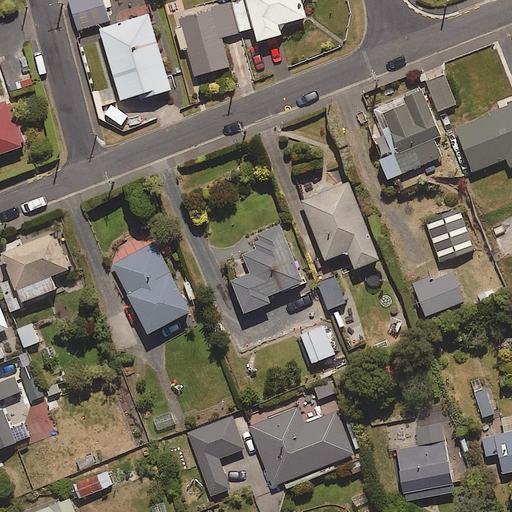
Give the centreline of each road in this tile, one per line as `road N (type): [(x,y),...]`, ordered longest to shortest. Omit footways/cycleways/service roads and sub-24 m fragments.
road 1 (residential): [(396,49),(88,171)]
road 2 (residential): [(41,0),(88,171)]
road 3 (residential): [(511,5),(396,49)]
